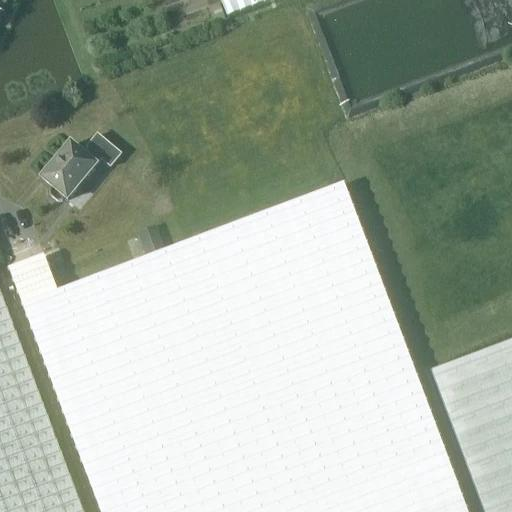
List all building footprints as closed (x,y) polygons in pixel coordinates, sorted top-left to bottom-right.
[(223,0),(231,20),(279,1),(281,0),(223,0)] [(111,168),(122,156),(99,137),(88,149),(90,150),(85,156),(72,146),(44,180),(54,189),(52,197),(58,202),(65,199),(69,201),(102,161),(111,168)] [(409,354),(345,186),(59,294),(49,268),(46,258),(10,271),(14,281),(87,475),(101,511),(468,511),(463,498),(409,354)] [(0,511),(83,511),(0,289),(0,511)] [(485,511),(511,511),(511,343),(433,373),(485,511)]
